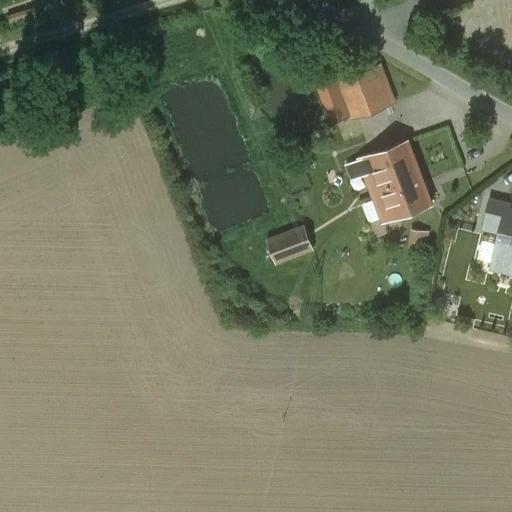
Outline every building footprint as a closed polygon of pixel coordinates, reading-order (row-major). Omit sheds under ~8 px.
[(5,13),(8,24),(37,15),(34,4),(5,13)] [(393,103),(378,64),(338,79),(353,118),(393,103)] [(432,203),(408,139),(360,157),(384,221),(432,203)] [(485,227),(500,231),(506,207),(509,208),(511,202),(492,197),(485,227)] [(511,209),(509,208),(506,207),(500,231),(492,265),(511,269),(511,209)] [(314,243),(306,224),(270,239),(277,258),(314,243)] [(410,226),(408,243),(428,245),(430,228),(410,226)]
